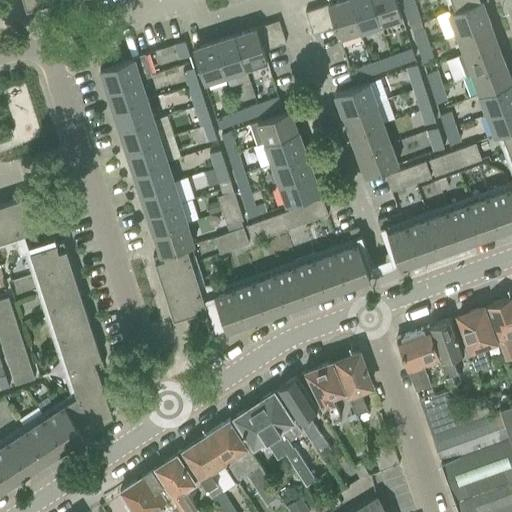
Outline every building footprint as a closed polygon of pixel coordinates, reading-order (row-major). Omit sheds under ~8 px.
[(22,0),(26,9),(51,0),(22,0)] [(331,15),(334,26),(338,37),(359,30),(349,0),(339,0),(327,4),(331,15)] [(371,0),(349,0),(359,30),(380,24),(371,0)] [(395,0),(371,0),(380,24),(401,17),(395,0)] [(412,0),(401,0),(409,23),(419,20),(412,0)] [(453,9),(436,15),(444,36),(455,32),(455,33),(488,20),(481,1),(481,0),(454,10),(453,9)] [(449,0),(453,9),(454,10),(481,0),(481,1),(483,0),(449,0)] [(305,11),(308,22),(331,15),(327,4),(305,11)] [(312,34),(334,26),(331,15),(308,22),(312,34)] [(278,20),(255,27),(259,39),(281,31),(278,20)] [(455,33),(463,53),(496,40),(488,20),(455,33)] [(255,27),(234,34),(245,67),(266,60),(263,50),(259,39),(255,27)] [(413,33),(412,33),(417,47),(418,46),(427,43),(422,29),(413,33)] [(285,43),(281,31),(259,39),(263,50),(285,43)] [(234,34),(214,41),(224,74),(245,67),(234,34)] [(114,38),(103,42),(110,64),(122,60),(114,38)] [(184,40),(173,44),(178,59),(189,56),(184,40)] [(463,53),(457,55),(465,75),(470,73),(504,61),(496,40),(463,53)] [(224,74),(214,41),(192,48),(203,81),(224,74)] [(92,45),(99,68),(110,64),(103,42),(92,45)] [(418,46),(417,47),(422,62),(432,58),(427,43),(418,46)] [(411,49),(390,56),(393,66),(414,58),(411,49)] [(99,68),(106,89),(140,78),(151,75),(144,53),(122,60),(110,64),(99,68)] [(390,56),(370,64),(373,73),(393,66),(390,56)] [(470,73),(478,94),(511,81),(504,61),(470,73)] [(373,73),(370,64),(350,71),(353,80),(373,73)] [(406,68),(412,85),(421,82),(416,64),(406,68)] [(192,68),(183,71),(183,72),(188,85),(197,82),(193,70),(193,69),(192,68)] [(426,73),(425,73),(430,88),(431,88),(440,85),(435,70),(426,73)] [(106,89),(113,109),(146,99),(140,78),(106,89)] [(335,93),(342,114),(375,102),(368,81),(335,93)] [(478,94),(486,114),(511,103),(511,83),(511,81),(478,94)] [(197,82),(188,85),(193,102),(202,99),(197,82)] [(431,88),(430,88),(435,103),(436,103),(445,100),(440,85),(431,88)] [(416,98),(420,109),(429,106),(426,95),(416,98)] [(278,97),(257,104),(260,114),(281,106),(278,97)] [(113,109),(119,130),(153,119),(146,99),(113,109)] [(342,114),(349,134),(383,122),(375,102),(342,114)] [(511,103),(486,114),(494,135),(501,132),(501,131),(511,127),(511,103)] [(257,104),(236,112),(239,121),(260,114),(257,104)] [(429,106),(420,109),(424,124),(434,120),(429,106)] [(257,121),(249,124),(256,145),(264,142),(297,130),(290,109),(283,112),(257,121)] [(206,110),(197,113),(201,126),(210,123),(206,110)] [(440,115),(439,115),(443,129),(445,129),(454,126),(449,111),(440,114),(440,115)] [(239,121),(236,112),(215,119),(219,128),(239,121)] [(153,119),(119,130),(126,151),(159,140),(153,119)] [(349,134),(357,155),(390,143),(383,122),(349,134)] [(210,123),(201,126),(205,140),(206,141),(207,141),(208,141),(215,138),(210,123)] [(445,129),(443,129),(448,144),(450,143),(458,140),(454,126),(445,129)] [(508,152),(511,161),(511,127),(501,131),(501,132),(508,151),(503,153),(503,154),(508,152)] [(230,130),(221,133),(222,136),(223,138),(228,155),(237,152),(231,133),(230,130)] [(264,142),(271,162),(304,151),(297,130),(264,142)] [(438,132),(428,135),(433,150),(443,147),(438,132)] [(159,140),(126,151),(132,171),(166,160),(159,140)] [(390,143),(357,155),(364,175),(397,164),(390,143)] [(474,143),(429,159),(430,161),(435,175),(480,159),(474,143)] [(219,150),(210,153),(210,154),(214,167),(215,167),(224,164),(219,151),(219,150)] [(271,162),(279,183),(311,171),(304,151),(271,162)] [(228,155),(235,175),(244,172),(237,152),(228,155)] [(132,171),(139,192),(173,181),(166,160),(132,171)] [(385,175),(391,191),(430,177),(425,161),(385,175)] [(215,167),(214,167),(219,182),(228,179),(224,164),(215,167)] [(311,171),(279,183),(286,203),(319,192),(311,171)] [(235,175),(242,196),(251,193),(244,172),(235,175)] [(511,173),(511,174),(511,177),(511,179),(507,182),(508,187),(489,194),(487,189),(486,189),(488,194),(469,201),(467,196),(466,196),(468,201),(448,208),(446,203),(446,204),(447,208),(428,216),(426,211),(425,211),(427,216),(408,223),(406,218),(405,218),(407,223),(389,230),(385,216),(376,219),(393,266),(511,222),(511,173)] [(139,192),(146,213),(179,202),(173,181),(139,192)] [(232,191),(217,196),(219,201),(220,206),(234,201),(236,201),(232,191)] [(251,193),(242,196),(249,216),(258,214),(251,193)] [(22,254),(29,252),(40,249),(38,242),(23,196),(2,203),(8,220),(0,222),(0,240),(13,236),(18,252),(22,254)] [(327,215),(321,198),(245,225),(251,241),(327,215)] [(219,201),(207,205),(209,213),(221,209),(220,206),(219,201)] [(234,201),(220,206),(221,209),(222,212),(223,215),(227,214),(232,212),(235,211),(237,211),(238,210),(236,201),(234,201)] [(146,213),(153,233),(186,222),(179,202),(146,213)] [(227,214),(223,215),(227,224),(241,220),(242,220),(238,210),(237,211),(235,211),(232,212),(227,214)] [(186,222),(153,233),(157,248),(159,253),(159,254),(186,245),(193,243),(186,222)] [(199,286),(206,308),(212,306),(220,329),(375,272),(357,226),(349,229),(354,243),(214,293),(212,286),(207,283),(199,286)] [(242,227),(214,237),(219,253),(248,243),(242,227)] [(70,376),(97,368),(103,365),(63,240),(56,243),(54,237),(38,242),(40,249),(29,252),(70,376)] [(173,318),(206,308),(199,286),(186,246),(193,244),(193,243),(152,256),(173,318)] [(8,297),(0,299),(0,335),(16,384),(34,379),(8,297)] [(485,305),(505,358),(511,355),(511,340),(510,334),(511,333),(511,310),(507,297),(485,305)] [(458,315),(471,350),(467,352),(473,369),(489,364),(483,346),(495,342),(482,306),(458,315)] [(451,318),(429,325),(441,358),(446,373),(449,381),(459,377),(456,369),(452,357),(464,353),(451,318)] [(429,325),(396,337),(398,344),(415,390),(416,390),(430,385),(423,365),(441,358),(429,325)] [(358,351),(336,359),(346,388),(345,388),(346,390),(346,391),(348,395),(349,395),(356,414),(367,410),(360,391),(360,389),(371,385),(361,359),(358,351)] [(348,395),(345,388),(344,389),(332,360),(304,370),(330,421),(341,416),(332,396),(345,391),(347,396),(348,395)] [(97,368),(70,376),(76,395),(0,444),(0,486),(112,414),(97,368)] [(5,375),(0,376),(0,385),(1,388),(8,386),(5,375)] [(296,375),(277,388),(322,455),(331,449),(309,415),(318,409),(296,375)] [(433,392),(418,398),(424,414),(455,500),(511,479),(511,439),(510,435),(509,436),(499,409),(489,413),(463,422),(458,409),(451,389),(434,395),(433,392)] [(253,403),(285,452),(306,484),(315,479),(294,447),(293,447),(288,441),(301,433),(294,422),(294,421),(273,390),(253,403)] [(484,400),(458,409),(463,422),(489,413),(484,400)] [(511,402),(499,407),(499,409),(509,436),(510,435),(511,439),(511,402)] [(253,403),(233,417),(253,448),(265,440),(270,447),(277,458),(285,452),(253,403)] [(229,419),(205,434),(223,461),(225,460),(237,478),(246,473),(266,503),(276,496),(279,494),(278,493),(259,464),(229,419)] [(205,434),(181,450),(211,496),(221,511),(236,511),(222,489),(210,472),(209,470),(223,461),(205,434)] [(390,443),(372,450),(379,470),(398,463),(390,443)] [(159,465),(153,468),(184,511),(199,511),(196,507),(185,489),(195,483),(176,453),(164,461),(159,465)] [(361,462),(353,466),(359,478),(367,474),(361,462)] [(136,479),(120,490),(134,511),(148,511),(150,511),(151,511),(184,511),(153,468),(141,476),(136,479)] [(511,511),(511,479),(455,500),(459,511),(511,511)] [(300,496),(286,505),(290,511),(305,511),(309,510),(300,496)] [(384,511),(376,497),(349,511),(384,511)]
